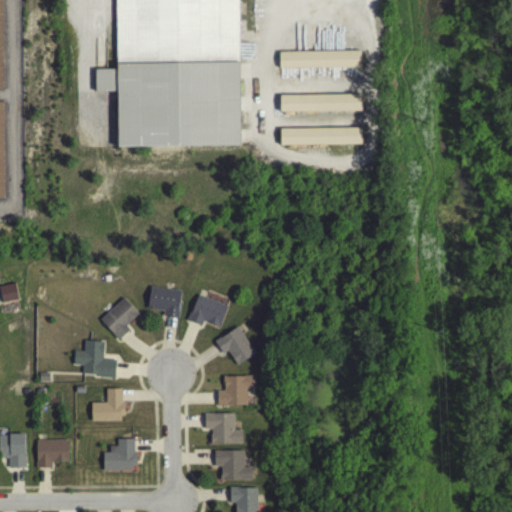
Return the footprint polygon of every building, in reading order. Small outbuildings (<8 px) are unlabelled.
[(239,0),(241,143),(118,145),(118,90),(96,90),(95,67),(118,67),(116,0),(239,0)] [(359,54),(277,55),(277,72),(360,71),(359,54)] [(278,99),(278,115),(360,114),(360,97),(278,99)] [(278,132),(279,149),(361,148),(360,131),(278,132)] [(176,321),(180,295),(149,290),(146,312),(162,315),(162,319),(176,321)] [(226,308),(195,299),(187,325),(200,328),(201,325),(219,330),(226,308)] [(98,323),(117,344),(129,333),(125,329),(138,317),(122,301),(98,323)] [(221,357),(226,354),(236,369),(255,357),(236,329),(213,345),(221,357)] [(72,354),(72,369),(81,369),(80,379),(113,380),(114,363),(102,363),(102,344),(82,344),(82,354),(72,354)] [(222,380),(222,394),(215,394),(216,409),(246,409),(245,392),(253,392),(253,379),(222,380)] [(121,392),(104,392),(105,406),(90,406),(90,425),(121,424),(121,392)] [(209,446),(240,447),(240,434),(232,433),(232,417),(203,417),(202,432),(210,433),(209,446)] [(23,437),(0,437),(0,461),(7,462),(8,472),(24,471),(23,437)] [(133,474),(133,442),(116,442),(115,456),(102,456),(102,474),(133,474)] [(67,443),(35,444),(35,471),(51,471),(50,466),(67,466),(67,443)] [(219,483),(250,484),(250,471),(242,471),(242,454),(213,454),(212,470),(219,470),(219,483)] [(234,507),(233,511),(256,511),(256,491),(228,491),(228,507),(234,507)]
